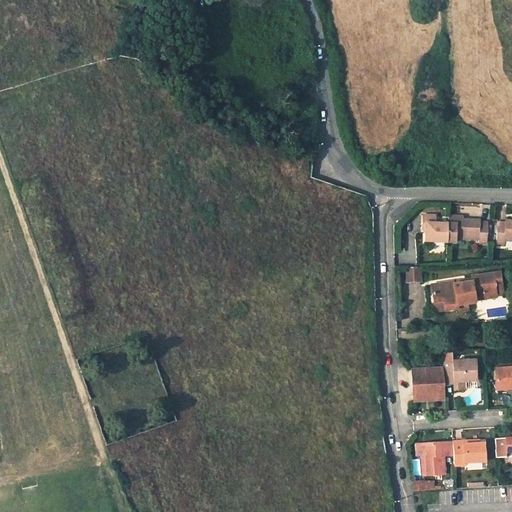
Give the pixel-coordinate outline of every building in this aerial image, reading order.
[(435,215),(422,215),(421,228),(423,229),(426,229),(426,231),(426,241),(446,241),(447,223),(435,223),(435,215)] [(486,242),(487,222),(479,221),(479,219),(462,219),(459,218),(459,216),(447,216),(447,223),(446,241),(455,242),(455,237),(478,238),(478,242),(486,242)] [(504,223),(496,222),(495,243),(503,244),(503,240),(511,240),(511,220),(504,220),(504,223)] [(409,281),(420,280),(419,266),(408,266),(409,281)] [(453,281),(431,283),(433,299),(443,298),(444,309),(457,308),(457,304),(467,303),(475,302),(475,299),(474,295),(484,294),(484,291),(494,290),(495,290),(495,293),(503,292),(500,272),(472,276),(472,278),(472,281),(453,284),(453,281)] [(494,290),(484,291),(484,294),(474,295),(475,299),(495,297),(495,293),(495,290),(494,290)] [(444,309),(443,298),(433,299),(435,310),(444,309)] [(455,360),(455,350),(445,350),(446,360),(455,360)] [(447,384),(456,384),(456,390),(466,389),(466,381),(478,380),(476,358),(455,360),(446,360),(446,367),(447,384)] [(511,366),(499,367),(500,384),(509,383),(509,387),(511,386),(511,366)] [(446,367),(415,369),(416,395),(431,394),(431,399),(448,399),(447,384),(446,367)] [(111,435),(104,438),(106,444),(113,442),(111,435)] [(511,437),(498,438),(499,457),(507,456),(507,452),(511,451),(511,437)] [(467,461),(487,460),(486,443),(481,443),(466,444),(466,440),(455,441),(456,452),(457,465),(467,464),(467,461)] [(424,454),(424,475),(446,473),(445,453),(445,441),(428,442),(428,454),(424,454)] [(456,452),(455,441),(445,441),(445,453),(456,452)] [(427,490),(426,482),(417,483),(417,491),(427,490)]
